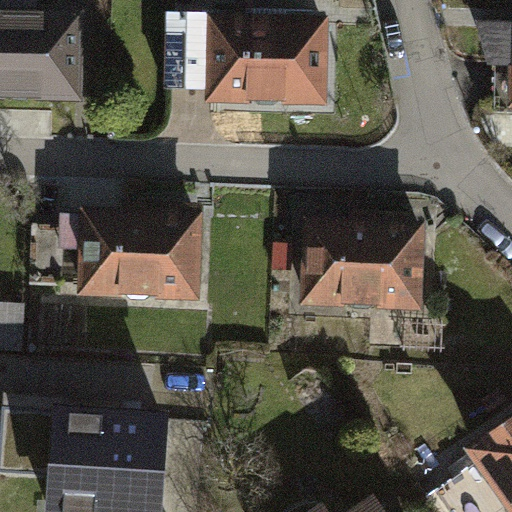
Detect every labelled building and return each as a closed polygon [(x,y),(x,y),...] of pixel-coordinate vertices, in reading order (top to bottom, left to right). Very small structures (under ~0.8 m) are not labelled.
[(0,14),(0,105),(86,108),(90,17),(0,14)] [(487,59),(511,59),(511,102),(511,101),(511,15),(478,15),(487,59)] [(213,24),(209,111),(336,117),(340,30),(213,24)] [(62,244),(81,245),(79,282),(80,291),(204,300),(210,204),(83,197),(84,210),(63,210),(62,223),(62,244)] [(307,214),(303,301),(427,308),(432,221),(307,214)] [(62,244),(62,223),(33,222),(31,281),(79,282),(81,245),(62,244)] [(24,301),(0,299),(0,344),(22,346),(24,301)] [(50,472),(47,511),(163,511),(170,403),(55,397),(54,409),(50,472)] [(0,469),(50,472),(54,409),(4,406),(0,466),(0,469)] [(509,511),(511,511),(511,412),(464,444),(475,461),(509,511)] [(438,511),(509,511),(475,461),(427,494),(438,511)] [(329,490),(293,511),(397,511),(381,486),(342,511),(329,490)]
